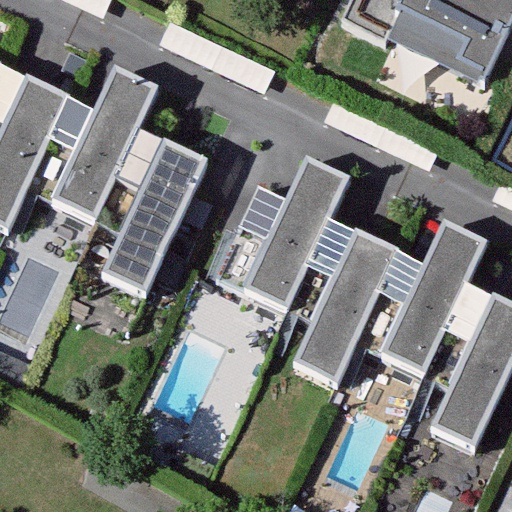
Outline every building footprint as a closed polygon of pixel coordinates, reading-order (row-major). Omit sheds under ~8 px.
[(398,23),(409,0),(362,0),(352,24),(456,71),(464,55),(398,23)] [(511,0),(409,0),(398,23),(464,55),(456,71),(489,87),(499,64),(511,38),(511,0)] [(511,38),(499,64),(511,70),(511,38)] [(0,149),(29,87),(2,75),(0,79),(0,149)] [(161,97),(118,77),(98,120),(69,182),(56,209),(99,230),(118,188),(141,139),(161,97)] [(72,107),(29,87),(0,149),(0,235),(10,240),(30,197),(43,170),(72,107)] [(98,120),(72,107),(43,170),(69,182),(98,120)] [(144,200),(167,151),(141,139),(118,188),(144,200)] [(210,172),(167,151),(144,200),(124,242),(104,284),(147,304),(210,172)] [(350,188),(307,167),(287,209),(244,300),(287,320),(330,229),(350,188)] [(56,209),(69,182),(43,170),(30,197),(56,209)] [(118,188),(99,230),(124,242),(144,200),(118,188)] [(244,300),(287,209),(260,195),(217,287),(244,300)] [(314,333),(358,241),(330,229),(287,320),(314,333)] [(489,251),(447,231),(426,274),(397,336),(384,364),(427,384),(447,342),(470,294),(489,251)] [(400,262),(358,241),(314,333),(295,374),(338,394),(358,352),(371,325),(400,262)] [(426,274),(400,262),(371,325),(397,336),(426,274)] [(472,354),(495,306),(470,294),(447,342),(472,354)] [(511,381),(511,313),(495,306),(472,354),(452,396),(433,439),(476,459),(511,381)] [(384,364),(397,336),(371,325),(358,352),(384,364)] [(447,342),(427,384),(452,396),(472,354),(447,342)]
